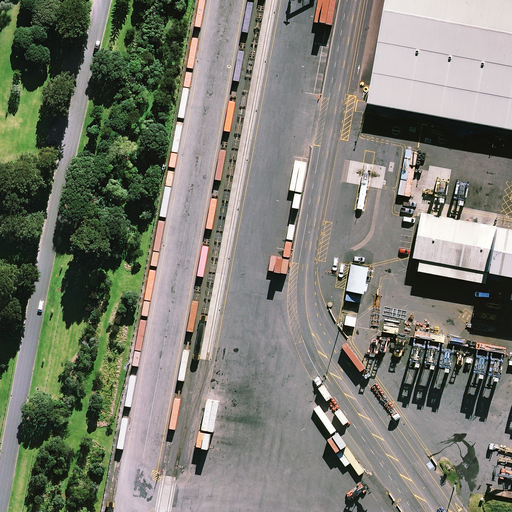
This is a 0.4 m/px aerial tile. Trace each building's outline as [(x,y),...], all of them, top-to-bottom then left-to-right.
[(511,0),(385,0),(366,101),(511,128),(511,0)] [(409,196),(411,184),(413,170),(417,152),(405,150),(397,194),(409,196)] [(367,183),(361,182),(356,208),(363,209),(367,183)] [(511,229),(418,212),(410,259),(419,261),(486,272),(485,274),(487,274),(511,278),(511,229)] [(486,272),(419,261),(417,272),(486,284),(487,274),(485,274),(486,272)] [(369,268),(352,265),(347,292),(365,295),(369,268)] [(406,327),(405,326),(395,311),(380,322),(395,343),(389,347),(399,362),(404,358),(417,377),(433,366),(406,327)] [(511,359),(511,342),(508,339),(483,322),(446,374),(483,400),(511,359)] [(451,382),(447,379),(438,372),(420,396),(453,420),(470,396),(451,382)]
